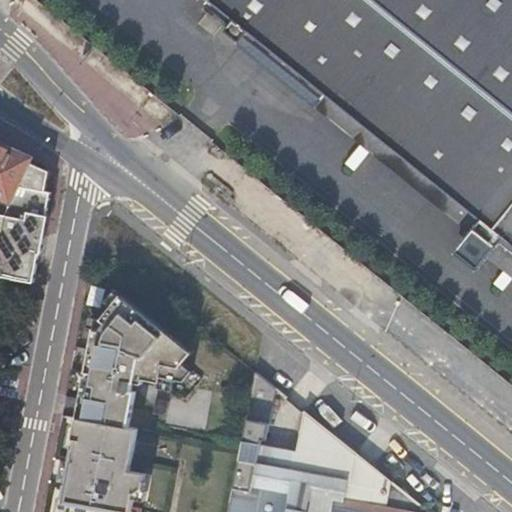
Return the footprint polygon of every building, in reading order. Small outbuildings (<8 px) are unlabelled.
[(511,0),(209,0),(208,2),(511,252),(511,0)] [(0,200),(10,205),(5,215),(0,215),(0,277),(32,284),(38,256),(41,256),(48,218),(45,217),(49,194),(45,192),(48,173),(29,164),(31,159),(0,144),(0,200)] [(119,294),(111,304),(114,306),(122,296),(119,294)] [(58,506),(57,511),(119,511),(120,510),(128,511),(131,492),(134,492),(141,488),(143,474),(127,471),(135,428),(127,427),(134,391),(130,390),(131,381),(140,383),(141,378),(158,381),(159,376),(183,380),(191,370),(181,363),(190,351),(122,296),(114,306),(111,304),(100,319),(104,322),(99,329),(92,327),(84,371),(91,373),(89,382),(82,381),(71,438),(78,439),(77,448),(70,446),(66,467),(73,469),(71,478),(64,477),(60,498),(67,499),(65,508),(58,506)] [(100,319),(92,327),(99,329),(104,322),(100,319)] [(91,373),(84,371),(82,381),(89,382),(91,373)] [(268,422),(274,388),(255,371),(246,418),(268,422)] [(154,398),(152,412),(161,414),(165,411),(167,400),(154,398)] [(427,511),(303,411),(295,450),(260,443),(260,438),(264,439),(268,422),(246,418),(227,511),(427,511)] [(71,438),(70,446),(77,448),(78,439),(71,438)] [(66,467),(64,477),(71,478),(73,469),(66,467)] [(60,498),(58,506),(65,508),(67,499),(60,498)]
